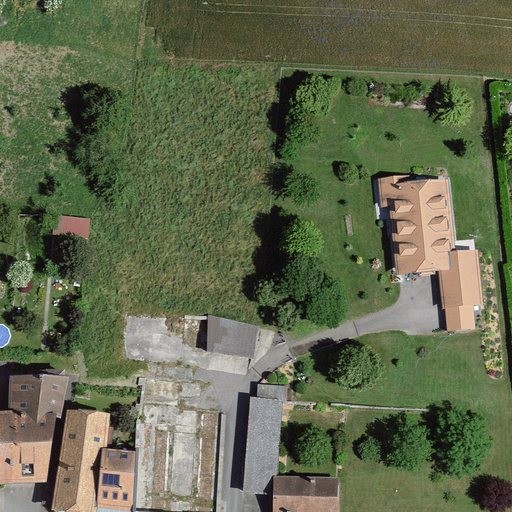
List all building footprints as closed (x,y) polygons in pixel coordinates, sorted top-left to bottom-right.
[(440,186),(377,191),(379,207),(385,207),(391,281),(440,277),(443,317),(475,314),(471,263),(446,265),(440,186)] [(61,229),(91,233),(93,218),(63,214),(61,229)] [(207,349),(254,358),(261,323),(213,314),(207,349)] [(11,376),(11,410),(60,417),(71,379),(11,376)] [(279,409),(248,407),(243,502),(273,504),(273,487),(279,409)] [(0,483),(40,482),(60,417),(11,410),(0,411),(0,483)] [(109,414),(69,411),(55,511),(56,511),(96,511),(97,507),(101,448),(107,449),(109,414)] [(101,448),(97,507),(132,510),(136,452),(107,449),(101,448)] [(333,511),(334,488),(273,487),(273,504),(272,511),(333,511)]
